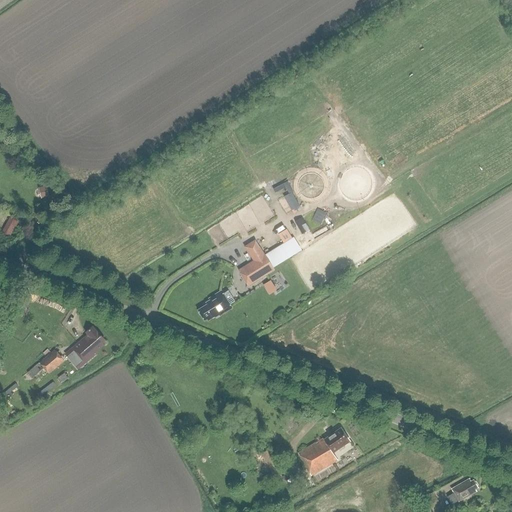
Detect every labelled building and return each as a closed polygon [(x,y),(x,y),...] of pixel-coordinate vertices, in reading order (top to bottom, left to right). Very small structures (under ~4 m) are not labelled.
[(288,182),(273,189),(275,193),(286,187),(289,194),(293,192),(288,182)] [(46,186),(39,188),(42,199),(49,197),(46,186)] [(306,223),(298,228),(302,235),(310,230),(306,223)] [(254,261),(239,271),(249,286),(274,271),(270,265),(284,256),(286,258),(298,250),(292,240),(265,257),(255,241),(245,247),(254,261)] [(192,245),(170,259),(177,269),(198,255),(192,245)] [(274,279),(266,284),(272,294),(280,290),(274,279)] [(221,291),(209,299),(210,301),(206,303),(207,305),(198,311),(204,321),(207,319),(208,321),(215,317),(215,318),(219,315),(220,316),(232,309),(221,291)] [(105,341),(93,327),(86,333),(88,335),(72,348),(85,363),(96,354),(95,353),(104,346),(102,343),(105,341)] [(64,361),(54,350),(27,373),(32,379),(44,369),(49,374),(64,361)] [(62,384),(69,379),(65,373),(58,378),(62,384)] [(311,476),(338,461),(333,454),(350,442),(341,428),(324,440),(323,439),(298,454),(311,476)] [(260,453),(269,468),(277,480),(288,474),(272,446),(260,453)] [(452,490),(454,493),(448,497),(452,505),(459,501),(459,502),(477,492),(475,490),(478,488),(473,481),(471,482),(469,479),(452,490)] [(427,511),(439,505),(432,491),(419,498),(427,511)]
